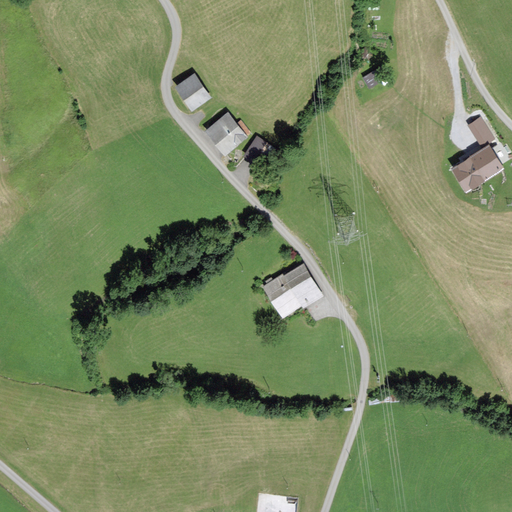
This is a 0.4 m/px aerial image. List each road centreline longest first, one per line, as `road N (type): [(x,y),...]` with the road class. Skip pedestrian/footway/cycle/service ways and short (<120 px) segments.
road 1 (residential): [(326,511),(367,380),(358,334),(305,252),(173,114),(164,87),(176,29),(163,0)]
road 2 (residential): [(439,0),(476,79),(511,126)]
